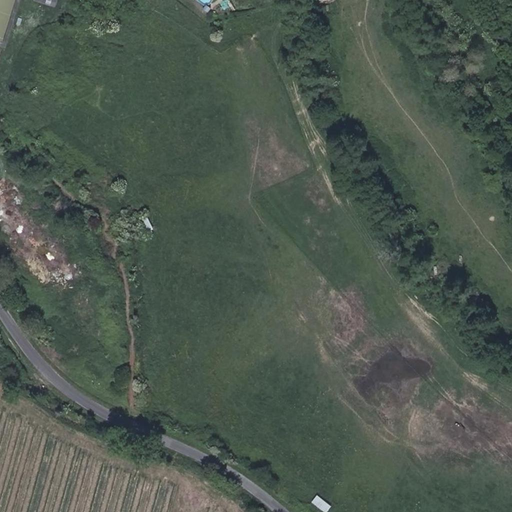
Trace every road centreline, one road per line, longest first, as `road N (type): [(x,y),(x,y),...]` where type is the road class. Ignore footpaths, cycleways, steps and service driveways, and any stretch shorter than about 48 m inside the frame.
road 1 (track): [(315,0),(272,20),(362,234),(460,371),(511,388)]
road 2 (unclassified): [(0,303),(44,365),(87,403),(224,468),(287,511)]
